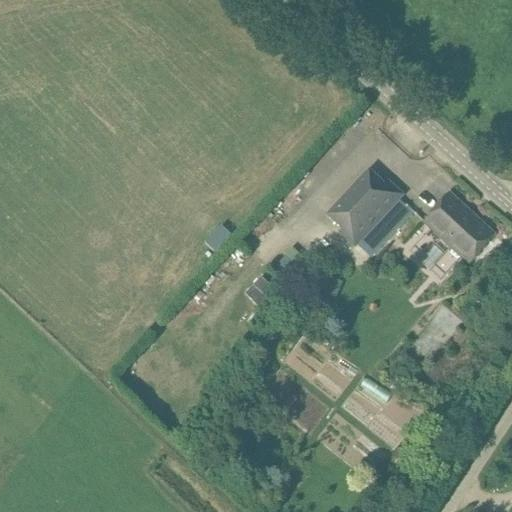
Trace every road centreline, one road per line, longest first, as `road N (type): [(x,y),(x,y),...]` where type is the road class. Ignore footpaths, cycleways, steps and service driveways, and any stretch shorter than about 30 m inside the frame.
road 1 (tertiary): [(511,208),(291,0)]
road 2 (unclassified): [(443,511),(511,405)]
